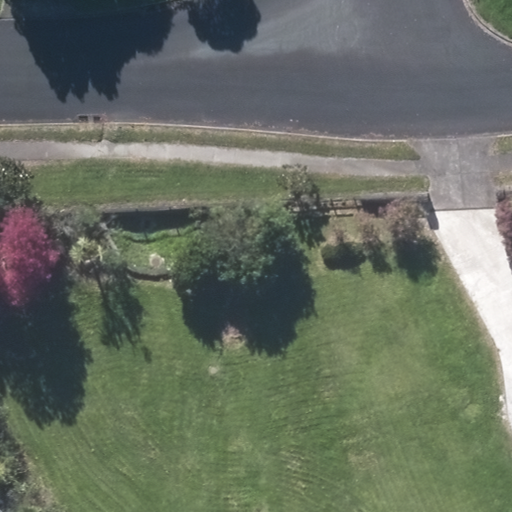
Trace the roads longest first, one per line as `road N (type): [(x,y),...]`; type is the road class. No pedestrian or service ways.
road 1 (residential): [(511,84),(394,87),(208,63)]
road 2 (residential): [(0,65),(208,63)]
